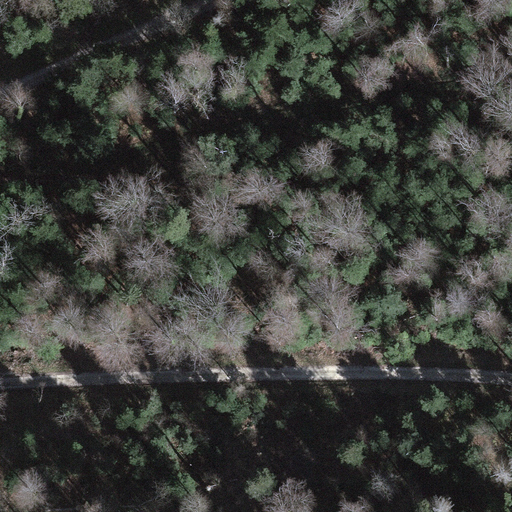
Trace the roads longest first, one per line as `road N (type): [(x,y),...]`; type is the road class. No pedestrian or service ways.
road 1 (track): [(0,382),(171,373),(511,378)]
road 2 (track): [(202,0),(0,87)]
